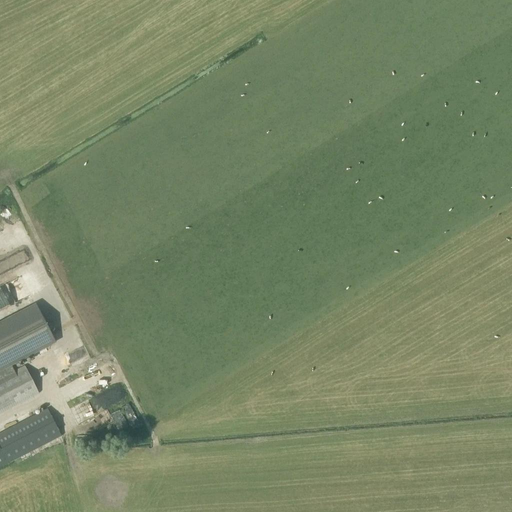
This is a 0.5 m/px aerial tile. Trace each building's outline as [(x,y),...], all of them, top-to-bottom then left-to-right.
[(0,234),(0,248),(21,240),(16,228),(0,234)] [(0,413),(38,394),(24,366),(13,372),(9,364),(54,341),(35,305),(0,323),(0,413)] [(67,386),(71,397),(118,378),(113,367),(67,386)] [(113,422),(134,416),(130,405),(110,411),(113,422)] [(0,467),(61,436),(47,409),(0,432),(0,467)]
